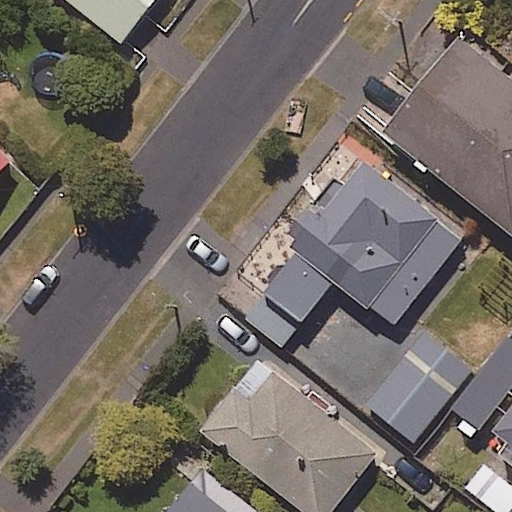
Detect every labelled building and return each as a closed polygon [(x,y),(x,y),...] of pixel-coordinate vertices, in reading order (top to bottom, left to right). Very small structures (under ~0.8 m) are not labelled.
[(163,0),(65,0),(126,48),(163,0)] [(511,59),(444,7),(361,116),(511,233),(511,59)] [(0,198),(1,197),(0,196),(0,184),(18,165),(0,148),(0,198)] [(339,286),(360,303),(343,324),(379,353),(396,332),(468,243),(364,158),(294,244),(305,253),(253,318),(289,348),(339,286)] [(476,374),(430,336),(369,409),(416,447),(476,374)] [(470,419),(462,429),(476,441),(511,396),(511,343),(459,410),(470,419)] [(340,511),(383,456),(262,364),(206,436),(305,511),(340,511)] [(511,424),(501,440),(511,447),(511,424)] [(511,511),(511,486),(488,468),(470,491),(497,511),(511,511)] [(259,511),(206,474),(179,511),(259,511)]
